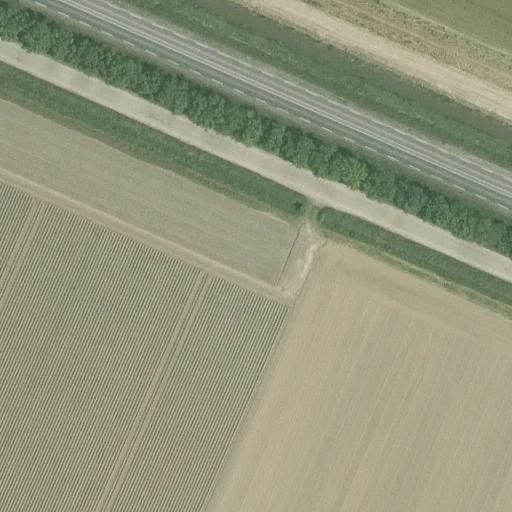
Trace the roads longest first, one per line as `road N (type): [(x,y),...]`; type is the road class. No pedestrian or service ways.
road 1 (unclassified): [(511,272),(0,49)]
road 2 (primary): [(511,197),(60,0)]
